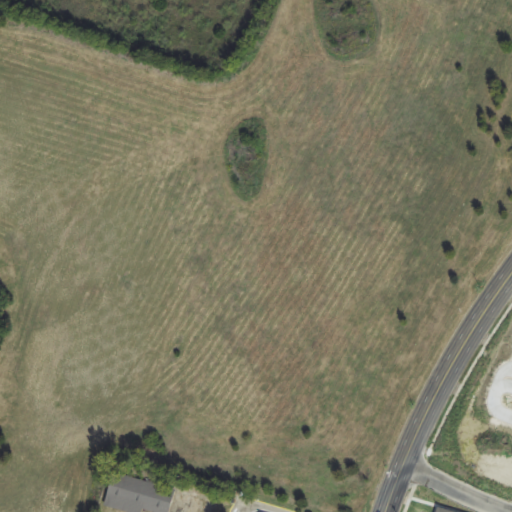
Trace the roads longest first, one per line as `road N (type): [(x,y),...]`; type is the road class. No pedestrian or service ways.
road 1 (tertiary): [(383,511),(410,434),(511,277)]
road 2 (residential): [(400,464),(511,511)]
